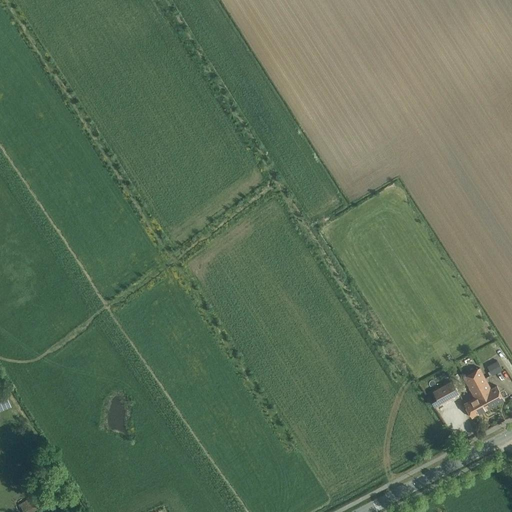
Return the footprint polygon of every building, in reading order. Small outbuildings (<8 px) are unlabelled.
[(497,361),(488,366),(492,375),(502,369),(497,361)] [(504,400),(500,391),(497,386),(491,389),(479,367),(463,376),(475,397),(464,403),(467,409),(471,417),(504,400)] [(459,393),(452,380),(433,391),(436,398),(440,404),(459,393)] [(0,399),(0,411),(11,407),(8,396),(0,399)] [(436,398),(432,401),(435,407),(440,404),(436,398)] [(18,501),(24,511),(32,511),(44,505),(35,491),(18,501)]
